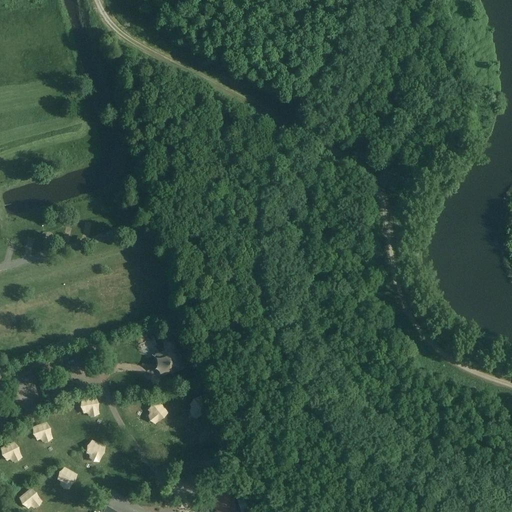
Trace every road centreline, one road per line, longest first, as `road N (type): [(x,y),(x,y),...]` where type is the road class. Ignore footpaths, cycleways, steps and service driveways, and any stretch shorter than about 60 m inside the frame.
road 1 (track): [(96,0),(121,34),(363,169),(376,182),(389,261),(410,319),(452,360),(511,386)]
road 2 (unknown): [(386,0),(313,138)]
road 3 (unknown): [(368,0),(305,133)]
